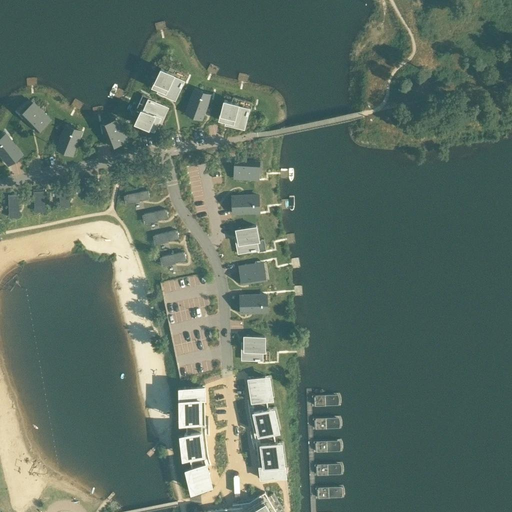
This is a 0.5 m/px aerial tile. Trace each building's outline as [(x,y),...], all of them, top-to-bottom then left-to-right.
[(161,67),(153,86),(165,91),(164,94),(175,99),(184,80),(173,76),(174,73),(161,67)] [(185,108),(183,113),(205,121),(213,99),(204,96),(205,93),(191,88),(184,107),(185,108)] [(141,108),(135,121),(154,130),(160,117),(163,118),(168,107),(149,99),(144,109),(141,108)] [(239,103),(224,99),(219,118),(233,122),(232,126),(244,129),(249,108),(238,105),(239,103)] [(35,107),(25,117),(38,130),(48,121),(47,120),(49,117),(42,109),(39,112),(35,107)] [(118,123),(105,128),(112,146),(125,141),(124,139),(127,138),(123,128),(120,129),(118,123)] [(78,133),(65,128),(57,148),(70,153),(78,133)] [(0,143),(0,151),(9,164),(20,155),(7,138),(0,143)] [(254,160),(235,160),(235,174),(236,174),(236,177),(247,177),(248,174),(254,174),(254,160)] [(33,188),(34,210),(45,210),(44,188),(33,188)] [(148,188),(126,193),(128,201),(149,197),(148,188)] [(19,215),(19,193),(8,193),(9,216),(19,215)] [(60,204),(70,204),(70,193),(59,193),(60,204)] [(254,194),(232,196),(233,210),(255,209),(254,194)] [(142,213),(145,222),(168,216),(166,207),(142,213)] [(237,242),(239,252),(259,249),(257,239),(260,239),(257,224),(236,228),(239,242),(237,242)] [(177,229),(154,232),(155,241),(178,239),(177,229)] [(161,254),(163,264),(186,259),(184,250),(161,254)] [(240,269),(243,283),(261,279),(259,266),(253,267),(252,264),(241,265),(242,269),(240,269)] [(241,297),(241,311),(263,310),(262,296),(241,297)] [(242,348),(242,359),(262,359),(262,349),(265,349),(265,335),(245,335),(245,348),(242,348)] [(269,400),(265,377),(249,379),(253,405),(249,406),(249,402),(248,399),(247,399),(248,402),(249,407),(249,409),(250,413),(251,421),(252,421),(252,424),(255,439),(256,439),(256,441),(257,445),(258,453),(258,455),(258,457),(259,460),(259,462),(260,469),(260,471),(261,479),(282,477),(278,442),(276,442),(273,432),(275,431),(270,408),(268,409),(267,400),(269,400)] [(196,492),(196,493),(212,489),(211,487),(212,487),(211,484),(210,482),(210,480),(209,476),(208,474),(206,464),(209,463),(210,466),(211,466),(210,462),(209,460),(208,456),(207,448),(207,446),(207,444),(207,442),(206,434),(206,430),(205,428),(206,428),(205,416),(205,414),(205,411),(205,409),(205,407),(205,400),(205,398),(205,390),(197,390),(184,390),(184,391),(184,401),(184,402),(184,424),(185,424),(185,425),(186,424),(187,428),(186,428),(187,430),(187,436),(185,436),(185,437),(185,440),(186,443),(186,447),(186,448),(187,452),(187,455),(188,458),(187,458),(188,459),(189,459),(192,470),(190,471),(191,472),(191,474),(193,481),(194,487),(195,489),(196,492)] [(339,393),(311,394),(312,405),(339,404),(339,393)] [(340,416),(312,417),(312,428),(340,427),(340,416)] [(341,439),(313,440),(314,451),(342,450),(341,439)] [(341,462),(313,463),(314,474),(342,473),(341,462)] [(342,484),(314,485),(315,496),(342,495),(342,484)] [(283,511),(265,486),(264,487),(264,488),(260,490),(259,491),(255,493),(250,497),(248,497),(244,498),(235,500),(235,499),(233,500),(233,501),(236,500),(242,499),(243,502),(230,505),(228,505),(225,505),(225,506),(223,506),(221,506),(219,507),(217,507),(210,508),(208,509),(208,508),(206,509),(200,510),(199,511),(283,511)]
